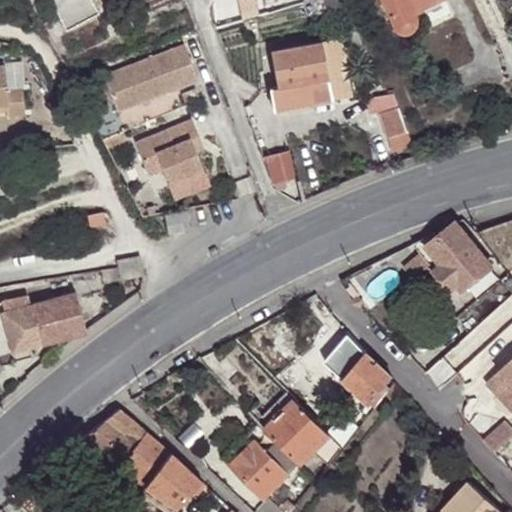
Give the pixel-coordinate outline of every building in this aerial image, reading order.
[(63,26),(97,11),(91,0),(69,0),(54,7),(63,26)] [(383,0),(395,23),(401,26),(408,25),(414,21),(418,15),(417,7),(413,1),(415,0),(383,0)] [(102,71),(112,95),(115,104),(197,71),(182,36),(101,68),(102,71)] [(331,46),(274,53),(279,88),(270,89),(273,112),(305,108),(331,105),(331,97),(326,57),(331,56),(331,46)] [(0,106),(6,106),(6,113),(6,117),(24,116),(22,87),(6,88),(5,66),(0,66),(0,106)] [(99,100),(112,95),(102,71),(90,76),(99,100)] [(391,153),(412,144),(395,103),(374,112),(391,153)] [(189,133),(198,129),(191,112),(133,137),(148,169),(162,164),(167,175),(185,168),(201,162),(194,145),(189,133)] [(203,141),(198,129),(189,133),(194,145),(203,141)] [(290,152),(266,157),(275,184),(297,178),(290,152)] [(185,168),(167,175),(170,184),(188,176),(185,168)] [(88,215),(90,227),(107,224),(105,212),(88,215)] [(166,217),(171,233),(189,228),(185,212),(166,217)] [(492,269),(458,224),(438,239),(428,248),(444,267),(437,273),(452,292),(459,287),(463,293),(492,269)] [(435,234),(414,245),(421,254),(405,267),(419,286),(437,273),(444,267),(428,248),(438,239),(435,234)] [(121,267),(107,271),(110,283),(125,280),(145,276),(141,261),(141,257),(119,261),(121,267)] [(32,346),(76,335),(88,332),(87,329),(78,294),(15,311),(26,348),(32,346)] [(26,348),(15,311),(2,314),(15,363),(35,358),(32,346),(26,348)] [(15,363),(2,314),(0,314),(0,364),(1,367),(15,363)] [(369,355),(364,349),(335,380),(352,397),(356,393),(345,381),(369,355)] [(392,379),(369,355),(345,381),(356,393),(369,405),(392,379)] [(511,364),(488,384),(499,398),(511,388),(511,389),(511,364)] [(511,389),(511,388),(499,398),(511,412),(511,389)] [(289,391),(260,420),(269,429),(296,399),(289,391)] [(348,402),(366,419),(374,410),(369,405),(356,393),(352,397),(348,402)] [(311,450),(328,468),(345,448),(338,442),(328,432),(296,399),(269,429),(278,438),(299,459),(300,461),(311,450)] [(118,409),(83,437),(124,465),(147,434),(118,409)] [(335,425),(328,432),(338,442),(345,434),(348,436),(357,427),(344,417),(335,425)] [(224,458),(232,465),(255,439),(248,433),(224,458)] [(147,488),(169,453),(147,434),(124,465),(136,472),(131,477),(147,488)] [(278,438),(265,449),(255,439),(232,465),(264,496),(299,459),(278,438)] [(64,453),(39,473),(49,483),(74,463),(64,453)] [(175,508),(199,480),(169,453),(147,488),(175,508)] [(124,465),(119,469),(131,477),(136,472),(124,465)] [(99,488),(105,484),(102,480),(95,484),(99,488)] [(498,511),(469,484),(442,511),(498,511)] [(147,488),(143,492),(171,511),(175,508),(147,488)] [(254,511),(281,511),(267,499),(254,511)] [(232,511),(225,503),(216,511),(232,511)]
